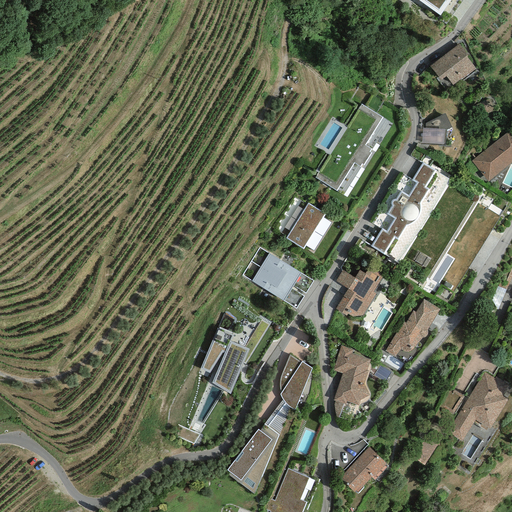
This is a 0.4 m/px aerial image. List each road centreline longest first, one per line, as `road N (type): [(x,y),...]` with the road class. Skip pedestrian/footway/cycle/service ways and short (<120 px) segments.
road 1 (residential): [(481,0),(409,83),(408,146),(315,300),(329,421),(345,438),(371,421),(460,311),(511,227)]
road 2 (track): [(298,0),(283,34),(281,73),(219,194),(82,363),(35,384),(0,375)]
